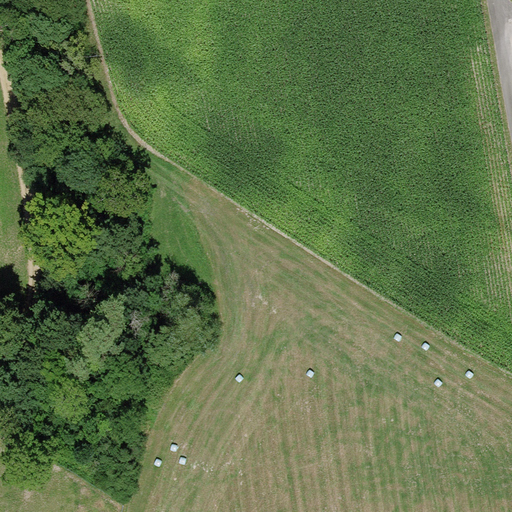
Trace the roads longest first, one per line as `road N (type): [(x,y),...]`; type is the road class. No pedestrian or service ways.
road 1 (track): [(0,370),(35,276),(0,35)]
road 2 (track): [(172,402),(142,452),(126,511)]
